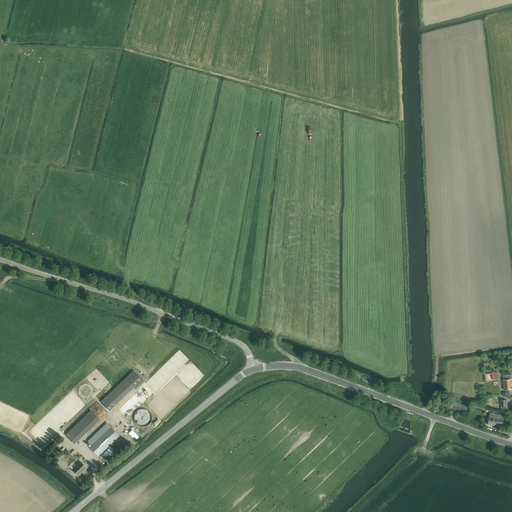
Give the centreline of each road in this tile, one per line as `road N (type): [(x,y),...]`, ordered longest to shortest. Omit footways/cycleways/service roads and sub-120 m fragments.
road 1 (unclassified): [(252,368),(239,342),(0,258)]
road 2 (tertiary): [(511,445),(290,365),(252,368)]
road 3 (tertiary): [(252,368),(72,511)]
